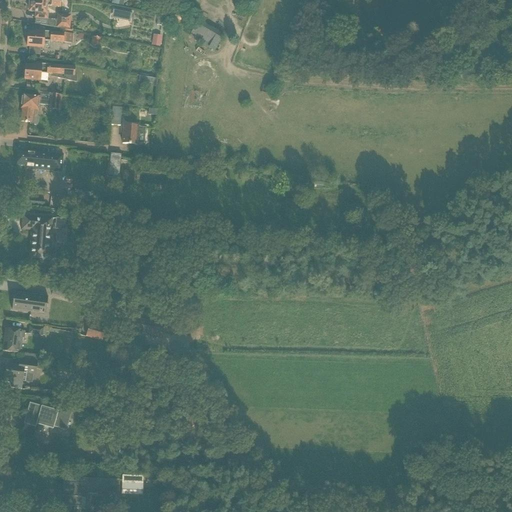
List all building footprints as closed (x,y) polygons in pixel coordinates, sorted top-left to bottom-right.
[(60,8),(60,0),(37,0),(37,1),(30,0),(29,12),(35,13),(35,19),(47,19),(48,13),(45,13),(46,7),(60,8)] [(187,30),(191,32),(190,34),(195,37),(193,40),(214,53),(224,36),(218,33),(219,32),(194,19),(187,30)] [(57,28),(70,29),(71,21),(57,20),(57,28)] [(28,33),(27,33),(26,47),(27,47),(27,46),(37,47),(43,48),(43,42),(62,43),(72,44),(73,35),(63,34),(45,32),(35,31),(35,34),(28,33)] [(154,35),(152,46),(159,47),(161,37),(154,35)] [(25,66),(24,80),(34,81),(40,81),(40,75),(57,76),(57,79),(70,82),(70,78),(74,78),(75,68),(58,66),(42,64),(32,63),(32,67),(25,66)] [(39,93),(39,92),(38,92),(37,98),(23,96),(22,108),(23,108),(21,122),(31,123),(30,124),(37,125),(38,124),(38,119),(36,116),(38,105),(50,106),(49,111),(59,112),(61,96),(46,94),(39,93)] [(110,125),(120,127),(121,108),(112,108),(110,125)] [(122,145),(124,145),(124,144),(137,145),(138,134),(143,135),(144,128),(134,127),(124,126),(122,145)] [(17,166),(24,167),(24,169),(51,171),(52,163),(62,164),(63,155),(53,154),(25,152),(25,154),(18,153),(17,166)] [(102,176),(112,177),(114,154),(105,153),(102,176)] [(24,185),(22,202),(52,206),(52,205),(72,208),(73,198),(66,197),(66,192),(54,191),(54,190),(42,188),(42,190),(33,189),(34,187),(24,185)] [(29,258),(48,260),(51,218),(23,216),(22,230),(31,231),(29,258)] [(67,299),(69,292),(53,287),(51,295),(67,299)] [(45,315),(48,297),(14,292),(12,310),(45,315)] [(143,331),(145,320),(129,317),(128,329),(143,331)] [(28,333),(42,335),(43,328),(29,326),(28,333)] [(2,352),(20,354),(22,339),(24,339),(25,332),(5,329),(2,352)] [(89,329),(86,336),(104,342),(106,335),(89,329)] [(12,383),(11,388),(21,390),(22,382),(23,374),(28,375),(28,372),(33,373),(34,369),(34,363),(35,362),(21,360),(20,367),(7,365),(4,380),(5,380),(6,382),(12,383)] [(29,403),(24,421),(28,422),(27,425),(33,427),(33,426),(35,427),(36,425),(53,430),(54,427),(66,431),(72,410),(59,407),(57,412),(29,403)] [(122,476),(121,495),(142,496),(142,477),(122,476)] [(66,487),(66,490),(67,490),(66,496),(57,496),(57,505),(79,506),(80,491),(117,492),(117,481),(65,478),(64,487),(66,487)]
